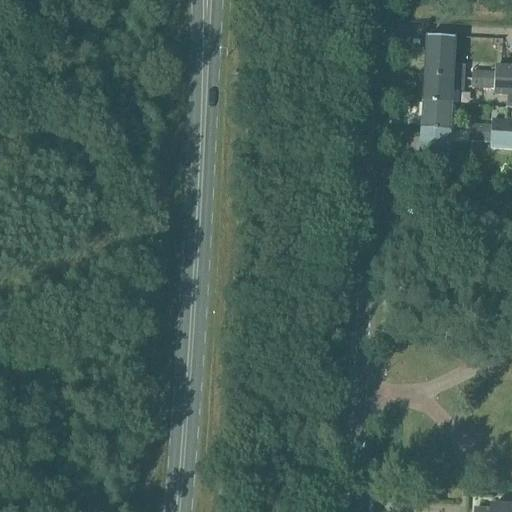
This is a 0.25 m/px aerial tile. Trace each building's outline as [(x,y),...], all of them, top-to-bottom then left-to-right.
[(424,77),(452,79),(454,40),(427,38),(424,77)] [(471,80),(511,82),(511,66),(495,66),(494,73),(472,72),(471,80)] [(450,105),(452,79),(424,77),(423,104),(450,105)] [(511,97),(511,82),(471,80),(471,89),(494,90),(493,96),(511,97)] [(449,132),(450,105),(423,104),(421,130),(449,132)] [(469,133),(511,135),(511,121),(492,120),(491,127),(469,125),(469,133)] [(447,159),(449,132),(421,130),(420,158),(447,159)] [(511,150),(511,135),(469,133),(468,142),(490,144),(490,149),(511,150)] [(511,161),(499,161),(498,185),(511,185),(511,164),(511,161)]
